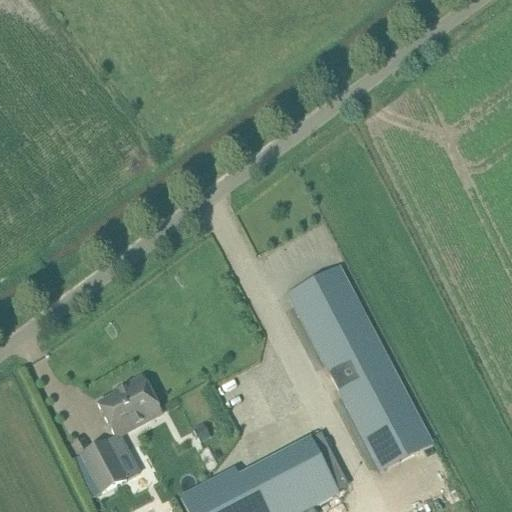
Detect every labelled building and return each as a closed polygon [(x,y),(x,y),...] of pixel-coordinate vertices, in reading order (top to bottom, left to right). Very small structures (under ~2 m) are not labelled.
[(433,446),(340,269),(288,296),(381,473),(433,446)] [(233,376),(215,387),(227,406),(245,396),(233,376)] [(116,440),(162,416),(142,379),(126,388),(127,391),(98,407),(116,440)] [(187,511),(306,511),(338,495),(310,441),(186,506),(182,499),(181,499),(187,511)] [(102,495),(127,482),(106,443),(81,456),(102,495)]
